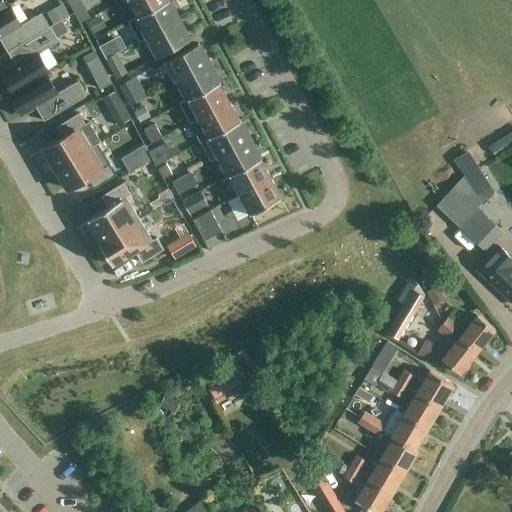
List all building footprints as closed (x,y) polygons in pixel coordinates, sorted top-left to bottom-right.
[(126,0),(136,17),(136,18),(168,1),(166,0),(126,0)] [(138,42),(147,38),(147,37),(178,20),(168,1),(136,18),(136,17),(127,22),(138,42)] [(0,41),(6,52),(49,27),(41,13),(20,25),(9,6),(6,8),(0,11),(0,41)] [(54,24),(61,20),(67,16),(62,6),(48,13),(54,24)] [(85,21),(90,32),(103,25),(98,14),(85,21)] [(54,24),(49,27),(56,39),(68,32),(61,20),(54,24)] [(147,37),(147,38),(157,57),(188,40),(178,20),(147,37)] [(1,74),(12,93),(13,94),(45,74),(46,75),(49,73),(37,54),(58,42),(56,39),(49,27),(6,52),(14,66),(1,74)] [(99,47),(106,59),(121,51),(114,39),(99,47)] [(173,84),(177,81),(208,64),(198,44),(162,63),(173,84)] [(106,59),(105,60),(110,68),(115,79),(115,78),(126,73),(117,53),(106,59)] [(97,56),(85,62),(100,90),(111,83),(97,56)] [(177,81),(187,99),(187,100),(218,83),(208,64),(177,81)] [(13,94),(12,93),(9,95),(12,100),(11,100),(18,111),(18,110),(21,115),(35,108),(43,121),(85,96),(77,81),(56,93),(46,75),(45,74),(13,94)] [(147,97),(136,77),(120,85),(130,105),(147,97)] [(189,124),(198,119),(197,119),(229,102),(218,83),(187,100),(187,99),(178,103),(189,124)] [(114,92),(102,98),(117,126),(129,120),(114,92)] [(198,119),(189,124),(199,142),(208,138),(239,121),(229,102),(197,119),(198,119)] [(139,121),(148,116),(143,106),(133,111),(139,121)] [(43,149),(56,170),(92,147),(80,128),(84,125),(78,114),(56,128),(62,138),(43,149)] [(210,161),(218,157),(249,140),(239,121),(208,138),(199,142),(210,161)] [(143,129),(151,143),(161,137),(154,124),(143,129)] [(492,139),(476,149),(495,179),(511,168),(492,139)] [(218,157),(228,176),(260,159),(249,140),(218,157)] [(148,152),(155,165),(169,158),(162,145),(148,152)] [(92,147),(56,170),(68,190),(87,178),(93,189),(115,175),(108,164),(104,167),(92,147)] [(468,151),(454,161),(481,204),(496,194),(468,151)] [(228,176),(239,195),(270,178),(260,159),(228,176)] [(172,175),(166,165),(157,170),(163,180),(172,175)] [(172,183),(178,195),(197,185),(191,172),(172,183)] [(270,178),(239,195),(249,215),(253,213),(255,216),(266,210),(264,206),(280,198),(270,178)] [(97,243),(98,244),(138,219),(125,198),(129,195),(122,183),(100,197),(107,208),(86,221),(100,242),(97,243)] [(182,201),(189,215),(208,205),(200,191),(182,201)] [(482,217),(509,238),(511,233),(511,201),(502,193),(482,217)] [(484,222),(477,209),(460,227),(470,237),(472,235),(484,248),(497,233),(484,222)] [(192,220),(204,241),(221,231),(210,210),(192,220)] [(138,219),(98,244),(112,266),(134,252),(141,263),(163,249),(156,238),(152,240),(138,219)] [(180,259),(198,251),(190,237),(173,245),(180,259)] [(493,252),(477,269),(486,277),(485,279),(511,304),(511,268),(505,262),(511,255),(500,245),(493,252)] [(420,282),(416,284),(410,280),(402,290),(395,303),(401,307),(386,332),(397,340),(415,313),(418,305),(417,301),(426,297),(420,282)] [(448,317),(442,324),(476,353),(494,331),(477,317),(465,330),(448,317)] [(436,332),(453,346),(441,360),(459,374),(476,353),(442,324),(436,332)] [(441,349),(425,339),(416,354),(433,363),(441,349)] [(239,363),(204,382),(216,404),(250,384),(239,363)] [(374,386),(375,386),(382,373),(372,367),(364,380),(374,386)] [(402,370),(396,381),(440,406),(452,385),(429,371),(423,380),(402,370)] [(389,393),(409,404),(403,414),(427,427),(440,406),(396,381),(389,393)] [(365,412),(360,418),(382,431),(386,424),(374,417),(365,412)] [(414,449),(414,448),(427,427),(403,414),(390,435),(414,449)] [(356,425),(378,437),(382,431),(360,418),(356,425)] [(389,444),(380,458),(404,472),(417,450),(414,448),(414,449),(390,435),(392,437),(389,444)] [(355,455),(347,468),(359,475),(367,462),(355,455)] [(380,458),(376,467),(368,480),(392,494),(404,472),(380,458)] [(342,477),(353,485),(359,475),(347,468),(342,477)] [(344,511),(319,471),(307,478),(311,487),(326,511),(344,511)] [(373,511),(381,511),(392,494),(368,480),(356,502),(373,511)] [(213,511),(205,499),(184,511),(213,511)]
